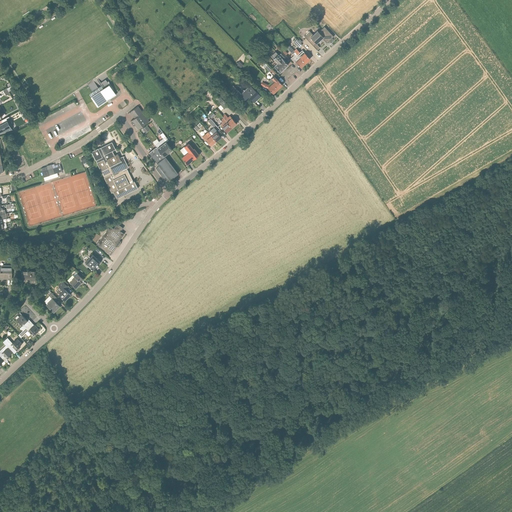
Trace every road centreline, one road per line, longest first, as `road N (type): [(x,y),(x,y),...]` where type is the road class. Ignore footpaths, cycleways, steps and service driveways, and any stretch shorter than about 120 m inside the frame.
road 1 (track): [(199,511),(378,398),(511,335)]
road 2 (tertiary): [(169,192),(391,0)]
road 3 (residential): [(0,239),(36,239),(146,203),(155,207)]
road 4 (tertiary): [(55,330),(103,281),(155,207)]
road 5 (residential): [(119,115),(0,179)]
